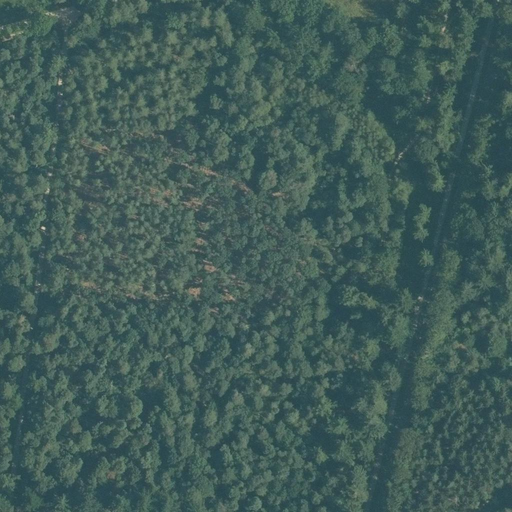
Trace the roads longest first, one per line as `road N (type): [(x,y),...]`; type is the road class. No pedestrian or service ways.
road 1 (unknown): [(443,0),(432,73),(409,108),(377,233),(327,330),(308,343),(29,332),(11,327),(0,300)]
road 2 (tertiary): [(379,511),(511,1)]
road 3 (unknown): [(203,511),(200,432),(211,339)]
